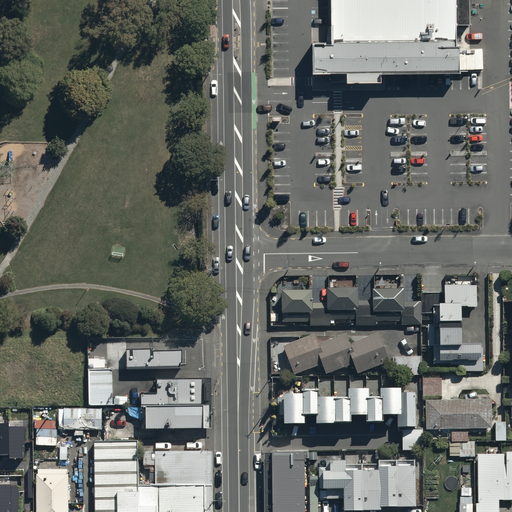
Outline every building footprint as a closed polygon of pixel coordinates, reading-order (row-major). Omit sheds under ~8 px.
[(389,78),(460,77),(459,29),(472,28),(471,0),(333,0),(334,31),(334,48),(315,48),(316,77),(349,77),(349,86),(384,86),(383,78),(389,78)] [(422,314),(433,314),(433,325),(427,325),(428,348),(432,348),(432,366),(459,366),(459,369),(462,369),(462,372),(482,372),(481,348),(480,348),(480,345),(461,345),(460,307),(476,306),(475,286),(444,287),(444,293),(422,294),(422,314)] [(326,289),(326,304),(312,305),(312,291),(282,292),(282,322),(310,322),(310,328),(329,327),(329,320),(354,320),(354,327),(421,325),(421,302),(403,303),(403,289),(372,290),(372,300),(359,300),(358,288),(326,289)] [(358,374),(389,361),(377,333),(351,344),(346,333),(319,345),(314,335),(283,348),(294,376),(322,365),(326,375),(353,364),(358,374)] [(153,348),(127,349),(127,369),(181,368),(181,351),(153,351),(153,348)] [(392,357),(393,376),(421,375),(421,356),(392,357)] [(112,368),(87,368),(88,405),(112,404),(112,368)] [(423,374),(423,397),(441,397),(441,374),(423,374)] [(159,397),(141,398),(142,428),(205,428),(205,379),(159,379),(159,397)] [(335,421),(339,421),(344,421),(352,421),(352,415),(366,415),(366,422),(383,422),(383,414),(399,414),(399,426),(416,426),(416,391),(401,391),(401,388),(380,388),(380,397),(369,397),(369,388),(349,388),(349,396),(318,396),(318,390),(303,390),(303,393),(284,393),(284,423),(306,423),(306,415),(316,415),(316,424),(335,424),(335,421)] [(426,400),(426,428),(491,427),(490,399),(426,400)] [(101,406),(64,407),(64,428),(101,428),(101,406)] [(505,423),(495,423),(495,441),(505,441),(505,423)] [(24,427),(0,426),(0,457),(24,457),(24,427)] [(423,429),(402,429),(402,451),(423,451),(423,429)] [(468,432),(452,432),(452,442),(469,442),(468,432)] [(137,438),(94,439),(95,511),(157,511),(158,483),(139,483),(137,438)] [(469,442),(452,442),(449,442),(450,456),(474,456),(474,441),(469,442)] [(204,451),(154,452),(155,482),(158,483),(204,483),(204,451)] [(271,452),(271,511),(304,511),(304,451),(271,452)] [(511,452),(477,453),(477,511),(499,511),(499,500),(511,499),(511,452)] [(319,467),(319,489),(325,489),(325,499),(342,499),(342,511),(379,511),(379,508),(415,508),(415,461),(378,461),(378,465),(345,465),(345,462),(329,462),(329,467),(319,467)] [(67,511),(67,467),(36,467),(36,511),(67,511)] [(204,511),(204,483),(158,483),(157,511),(204,511)] [(18,511),(18,485),(0,485),(0,511),(18,511)] [(472,511),(473,488),(459,488),(459,511),(472,511)]
